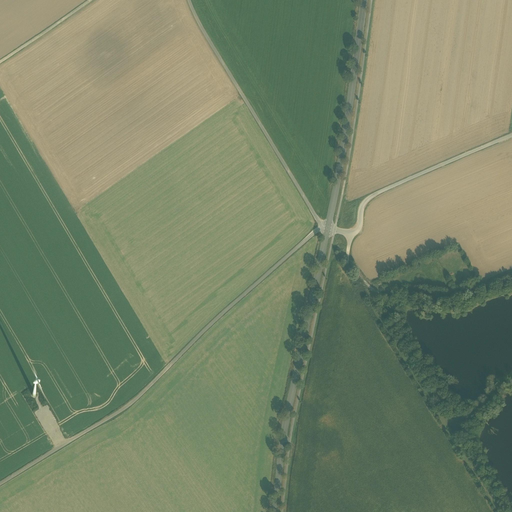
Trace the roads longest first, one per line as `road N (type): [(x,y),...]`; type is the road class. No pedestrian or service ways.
road 1 (track): [(327,228),(314,230),(137,392),(0,481)]
road 2 (secondary): [(276,511),(284,431),(327,228)]
road 3 (unclassified): [(327,228),(189,0)]
road 4 (track): [(376,292),(375,313),(497,511)]
road 5 (secondary): [(327,228),(365,0)]
road 6 (unclassified): [(511,133),(375,194),(351,233),(327,228)]
road 7 (track): [(511,272),(454,295),(376,292),(347,256)]
